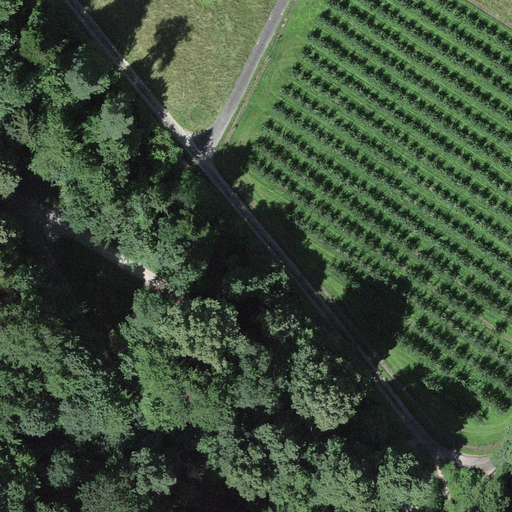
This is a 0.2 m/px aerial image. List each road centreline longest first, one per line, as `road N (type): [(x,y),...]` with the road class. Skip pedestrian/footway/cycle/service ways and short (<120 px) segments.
road 1 (track): [(70,0),(423,436),(447,458),(474,466)]
road 2 (track): [(12,197),(121,255),(226,330),(417,511)]
road 3 (track): [(12,197),(192,511)]
road 4 (track): [(280,0),(199,159)]
